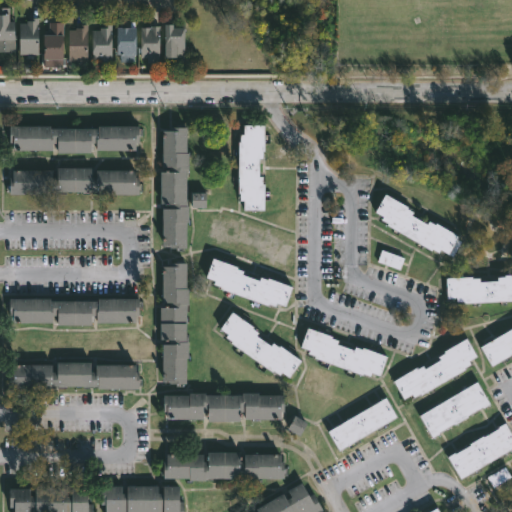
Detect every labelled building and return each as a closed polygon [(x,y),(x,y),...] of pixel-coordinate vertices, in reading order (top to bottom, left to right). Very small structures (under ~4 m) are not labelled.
[(0,7),(10,8),(9,21),(14,21),(13,40),(0,40),(0,7)] [(40,18),(39,54),(20,54),(21,23),(28,23),(28,21),(31,21),(31,18),(40,18)] [(65,23),(65,36),(68,36),(67,60),(64,60),(64,68),(45,67),(45,58),(43,58),(44,35),(50,35),(50,22),(65,23)] [(75,61),(70,61),(70,30),(77,30),(77,28),(81,28),(81,24),(89,24),(88,61),(75,61)] [(113,24),(113,67),(100,67),(101,59),(94,59),(94,30),(102,30),(102,28),(105,28),(105,24),(113,24)] [(177,25),(177,28),(189,28),(189,58),(164,57),(164,25),(177,25)] [(158,26),(157,57),(139,57),(139,27),(148,27),(148,29),(151,29),(151,26),(158,26)] [(133,28),(132,54),(119,54),(119,51),(114,51),(114,27),(133,28)] [(256,162),(256,177),(260,177),(260,184),(262,184),(262,193),(266,193),(266,199),(262,199),(262,210),(242,210),(242,201),(238,201),(238,194),(236,194),(236,142),(238,142),(238,134),(241,134),(241,125),(263,125),(263,152),(262,152),(262,159),(256,159),(256,162)] [(145,127),(145,144),(142,144),(142,151),(103,151),(103,144),(97,144),(97,153),(63,153),(63,145),(58,145),(58,151),(19,151),(19,143),(16,143),(16,127),(57,127),(57,130),(104,130),(104,127),(145,127)] [(186,127),(186,153),(189,153),(189,170),(187,170),(187,223),(187,248),(170,248),(170,245),(162,245),(162,209),(170,208),(170,204),(161,204),(161,172),(169,172),(169,167),(163,167),(163,131),(170,131),(170,127),(186,127)] [(96,168),(96,178),(101,178),(101,171),(139,171),(139,177),(143,177),(143,194),(102,194),(102,192),(54,192),(54,195),(14,194),(14,176),(17,176),(17,170),(57,171),(57,178),(62,178),(62,168),(96,168)] [(205,193),(191,193),(191,208),(205,207),(205,193)] [(409,214),(425,223),(427,220),(433,224),(434,222),(456,235),(446,253),(438,249),(437,251),(430,247),(429,249),(385,223),(386,222),(380,218),(381,215),(373,210),(383,193),(405,206),(404,208),(410,211),(409,214)] [(401,263),(398,270),(375,262),(380,250),(402,258),(401,263)] [(251,279),(256,281),(258,278),(265,280),(266,279),(290,287),(283,307),(274,303),(273,307),(265,304),(265,306),(217,289),(217,287),(211,285),(212,281),(203,278),(210,258),(234,267),(233,269),(240,271),(239,275),(251,279)] [(185,262),(185,287),(187,287),(187,304),(185,304),(185,341),(187,341),(187,357),(185,357),(185,383),(169,383),(169,380),(161,380),(161,343),(168,343),(168,339),(159,339),(159,306),(168,306),(168,301),(162,301),(162,265),(170,265),(170,262),(185,262)] [(511,272),(511,297),(511,299),(460,301),(460,300),(452,300),(452,296),(442,297),(442,276),(467,275),(467,277),(475,277),(475,280),(493,279),(493,276),(500,275),(500,273),(511,272)] [(136,299),(135,316),(133,316),(133,322),(94,322),(94,316),(88,316),(88,325),(55,325),(55,316),(49,316),(49,323),(10,323),(10,315),(6,315),(6,299),(47,299),(47,301),(95,302),(95,299),(136,299)] [(264,343),(269,347),(271,344),(277,348),(277,347),(298,361),(287,378),(279,373),(277,376),(271,372),(270,373),(228,344),(229,342),(223,338),(226,334),(218,329),(229,313),(250,327),(249,329),(255,333),(253,336),(264,343)] [(511,350),(499,358),(487,365),(476,346),(511,324),(511,350)] [(333,343),(350,349),(351,346),(358,348),(358,346),(383,355),(376,374),(367,371),(366,374),(359,372),(358,373),(310,356),(310,354),(304,352),(305,349),(296,346),(303,326),(327,335),(326,337),(334,339),(333,343)] [(461,368),(416,394),(415,393),(409,396),(407,393),(399,398),(388,380),(410,367),(411,369),(418,365),(420,368),(436,359),(434,355),(440,352),(439,350),(462,337),(472,354),(463,360),(465,363),(460,366),(461,368)] [(96,362),(96,372),(101,372),(101,365),(141,365),(141,373),(144,373),(144,388),(56,387),(56,388),(14,388),(15,374),(18,374),(18,365),(57,365),(57,372),(62,372),(63,362),(96,362)] [(488,405),(481,409),(480,407),(465,416),(466,418),(453,425),(452,425),(430,438),(417,416),(475,382),(488,405)] [(256,392),(256,394),(281,394),(281,410),(278,410),(278,418),(242,417),(242,410),(236,410),(236,420),(205,419),(205,411),(200,411),(200,418),(164,417),(164,410),(161,410),(161,394),(186,394),(186,392),(203,392),(203,394),(239,395),(239,392),(256,392)] [(346,446),(337,451),(326,432),(384,398),(395,417),(346,446)] [(306,423),(294,416),(286,429),(299,436),(306,423)] [(504,424),(511,438),(511,448),(459,480),(445,458),(452,454),(453,455),(504,424)] [(237,451),(236,460),(242,460),(242,453),(278,454),(278,461),(281,461),(281,478),(239,478),(239,477),(202,477),(202,479),(187,479),(187,477),(161,477),(161,458),(165,458),(165,453),(201,453),(201,460),(204,460),(205,451),(237,451)] [(486,476),(491,487),(510,479),(505,468),(486,476)] [(299,484),(306,497),(311,494),(321,510),(317,511),(254,511),(253,510),(280,494),(285,501),(289,498),(285,492),(299,484)] [(176,490),(176,502),(181,502),(181,511),(102,511),(103,506),(97,505),(98,487),(119,487),(119,494),(124,494),(124,487),(155,488),(154,494),(161,495),(161,487),(176,487),(176,490)] [(85,488),(85,504),(91,504),(91,511),(12,511),(12,508),(6,508),(7,488),(28,488),(28,495),(33,495),(33,488),(64,488),(64,495),(70,495),(70,488),(85,488)]
